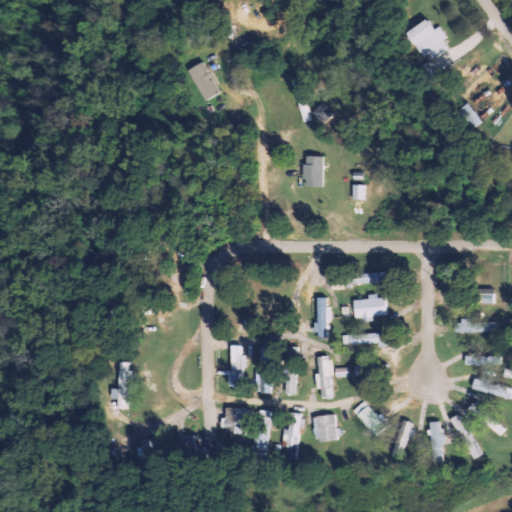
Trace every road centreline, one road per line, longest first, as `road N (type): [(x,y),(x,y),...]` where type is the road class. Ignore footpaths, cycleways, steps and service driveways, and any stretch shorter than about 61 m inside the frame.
road 1 (residential): [(511,244),(245,243),(231,253)]
road 2 (residential): [(231,253),(219,285),(214,346),(216,443)]
road 3 (residential): [(434,398),(432,245)]
